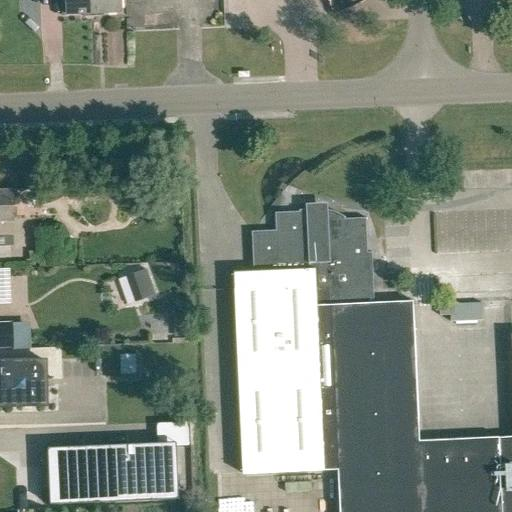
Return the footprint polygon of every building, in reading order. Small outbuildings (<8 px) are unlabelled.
[(66,0),(67,14),(82,14),(83,18),(93,17),(92,0),(66,0)] [(120,12),(119,0),(92,0),(93,17),(96,17),(96,13),(120,12)] [(326,0),(326,1),(327,1),(327,5),(332,15),(327,17),(328,17),(366,0),(365,0),(363,0),(361,2),(359,0),(326,0)] [(0,222),(15,222),(14,192),(0,192),(0,222)] [(511,511),(511,335),(511,355),(511,437),(419,442),(413,302),(372,304),(370,254),(366,254),(365,220),(344,221),(344,219),(341,218),(337,216),(334,214),(330,213),(326,212),(325,215),(324,217),(323,220),(323,223),(322,225),(311,224),(311,222),(309,222),(309,215),(310,214),(308,211),(302,212),(298,213),(299,214),(274,215),(275,233),(251,234),(253,275),(232,276),(240,474),(336,470),(338,511),(511,511)] [(0,347),(14,347),(12,323),(0,323),(0,347)] [(134,370),(134,351),(119,351),(119,370),(134,370)] [(45,360),(0,361),(0,405),(47,404),(45,360)] [(167,442),(46,448),(49,505),(170,500),(167,442)]
